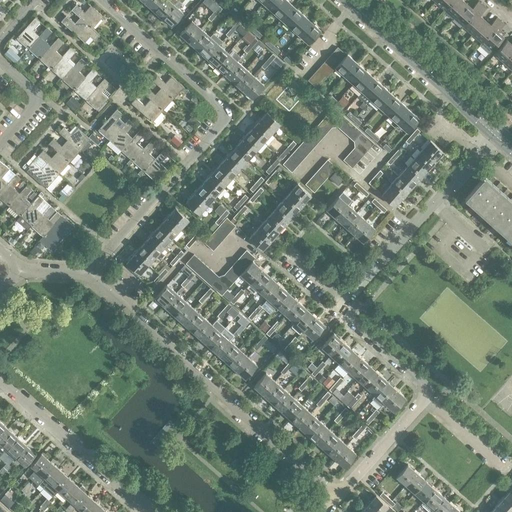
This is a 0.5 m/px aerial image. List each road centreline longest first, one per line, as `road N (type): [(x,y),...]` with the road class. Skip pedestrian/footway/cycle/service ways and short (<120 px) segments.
road 1 (residential): [(101,0),(225,108),(226,119),(89,273)]
road 2 (residential): [(133,313),(336,496)]
road 3 (residential): [(146,511),(0,379)]
road 4 (tertiary): [(495,133),(358,11)]
road 5 (residential): [(133,313),(194,245),(214,263),(241,233)]
road 6 (residential): [(422,400),(421,383),(347,317),(346,300)]
road 7 (residential): [(346,300),(435,203)]
road 8 (residential): [(336,496),(422,400)]
